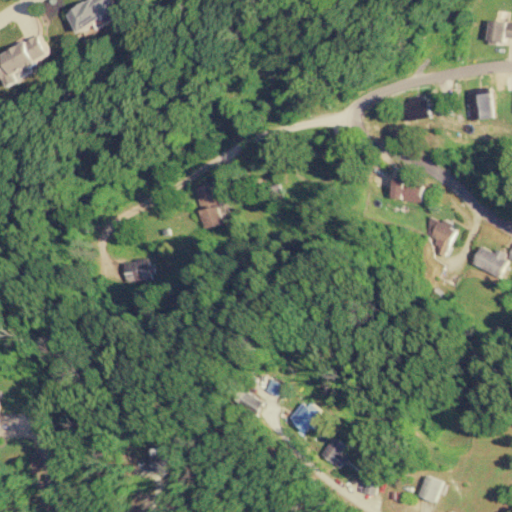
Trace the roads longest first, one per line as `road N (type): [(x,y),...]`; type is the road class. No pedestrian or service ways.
road 1 (residential): [(511,71),(378,95),(364,104),(358,126),(511,230)]
road 2 (residential): [(252,368),(408,511)]
